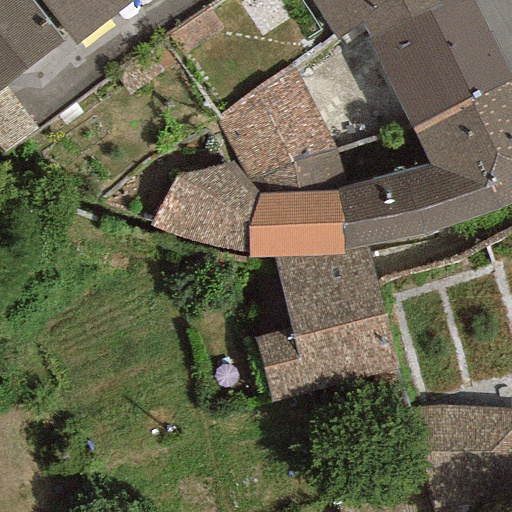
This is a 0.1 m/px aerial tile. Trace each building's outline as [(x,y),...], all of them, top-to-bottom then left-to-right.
[(61,42),(28,0),(0,0),(0,89),(4,86),(61,42)] [(129,0),(40,0),(74,43),(129,0)] [(474,0),(308,0),(337,47),(365,32),(409,130),(510,80),(474,0)] [(292,67),(213,118),(235,164),(255,194),(335,189),(347,187),(292,67)] [(511,201),(511,84),(510,80),(409,130),(426,168),(347,187),(335,189),(342,250),(365,246),(438,231),(511,201)] [(35,130),(4,86),(0,89),(0,151),(2,154),(35,130)] [(255,194),(235,164),(175,174),(148,227),(247,254),(245,227),(255,194)] [(342,250),(335,189),(255,194),(245,227),(247,254),(247,259),(271,257),(342,254),(342,250)] [(396,369),(365,246),(342,250),(342,254),(271,257),(288,331),(252,337),(269,403),(396,369)] [(511,411),(419,408),(438,495),(511,490),(511,411)]
